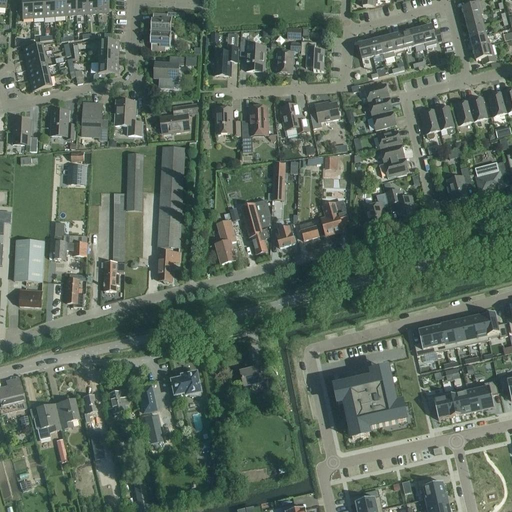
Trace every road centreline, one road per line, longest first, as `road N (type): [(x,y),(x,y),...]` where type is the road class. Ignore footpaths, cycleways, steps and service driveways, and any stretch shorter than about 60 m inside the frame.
road 1 (tertiary): [(0,373),(511,241)]
road 2 (residential): [(0,347),(72,319),(350,247)]
road 3 (residential): [(332,463),(309,349),(511,294)]
road 4 (residential): [(0,102),(128,79),(132,0)]
road 5 (residential): [(200,94),(346,85),(348,31)]
road 6 (residential): [(438,224),(405,97),(467,81)]
road 7 (residential): [(457,438),(332,463)]
